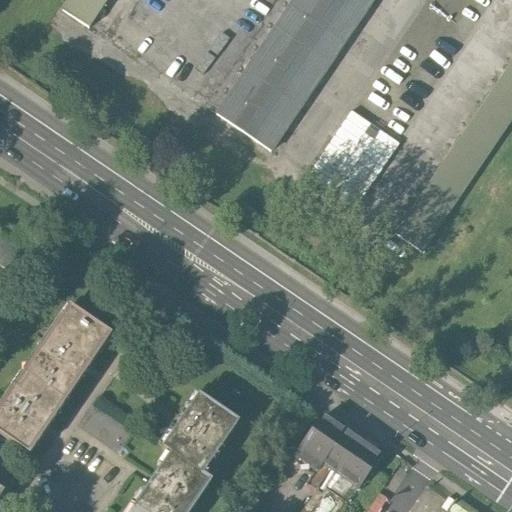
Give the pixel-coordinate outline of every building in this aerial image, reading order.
[(62,0),(53,14),(83,34),(105,0),(62,0)] [(295,0),(219,116),(279,155),(381,0),(295,0)] [(511,60),(392,237),(421,257),(511,123),(511,60)] [(0,238),(0,262),(11,246),(0,238)] [(70,307),(24,375),(66,403),(112,336),(70,307)] [(0,435),(30,456),(66,403),(24,375),(0,409),(0,435)] [(163,449),(172,455),(203,476),(240,422),(200,395),(163,449)] [(326,463),(334,468),(353,441),(323,421),(300,454),(322,469),(326,463)] [(380,460),(353,441),(334,468),(362,487),(380,460)] [(172,455),(136,508),(141,511),(190,511),(212,482),(203,476),(172,455)]
